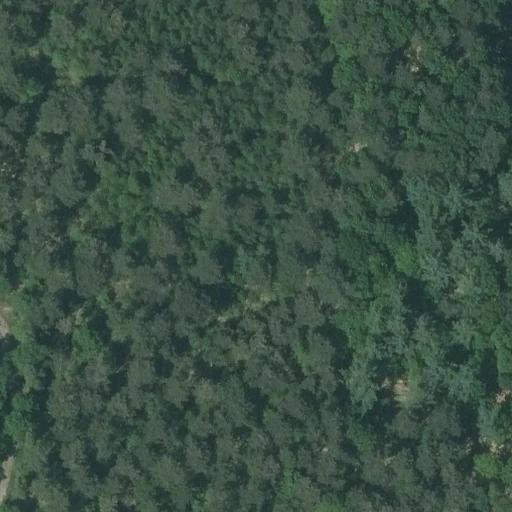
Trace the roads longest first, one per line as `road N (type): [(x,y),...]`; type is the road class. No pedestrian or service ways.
road 1 (track): [(319,0),(335,49),(345,285)]
road 2 (track): [(345,285),(349,511)]
road 3 (track): [(0,333),(16,424),(0,474)]
